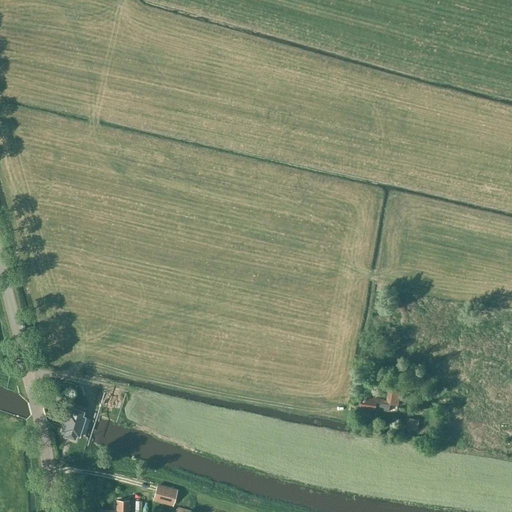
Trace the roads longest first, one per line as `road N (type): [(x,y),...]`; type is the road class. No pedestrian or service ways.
road 1 (track): [(29,389),(87,364),(293,408),(343,410)]
road 2 (tertiary): [(0,266),(47,462),(51,511)]
